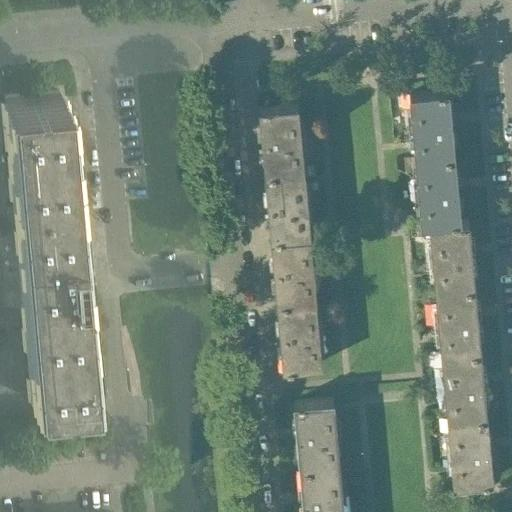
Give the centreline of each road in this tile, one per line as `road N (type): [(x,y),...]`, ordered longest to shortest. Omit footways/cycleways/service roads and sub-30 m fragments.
road 1 (residential): [(98,32),(122,271),(233,259)]
road 2 (residential): [(258,511),(233,259)]
road 3 (residential): [(233,259),(214,20)]
road 4 (residential): [(253,17),(453,0)]
